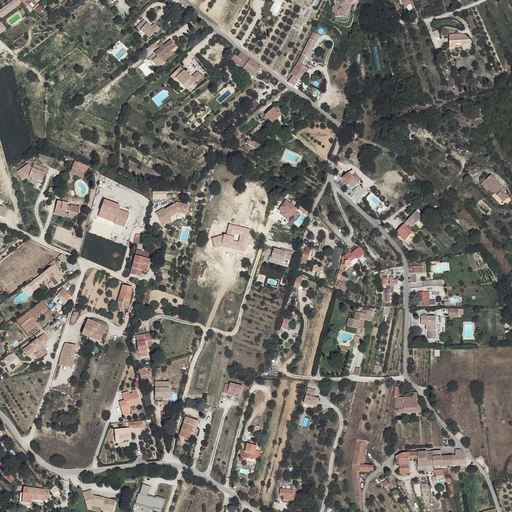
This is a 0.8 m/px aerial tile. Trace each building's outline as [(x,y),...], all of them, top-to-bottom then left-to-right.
[(17,0),(16,0),(0,11),(0,18),(21,4),(17,0)] [(334,12),(336,12),(336,17),(344,16),(344,12),(355,3),(354,1),(354,0),(335,0),(335,1),(336,2),(336,3),(335,5),(335,6),(334,7),(333,7),(334,12)] [(142,21),(136,27),(148,39),(155,32),(156,33),(160,29),(154,24),(150,28),(142,21)] [(314,33),(303,55),(309,58),(313,50),(319,36),(314,33)] [(453,40),(455,50),(461,49),(460,45),(463,44),(466,46),(471,38),(467,34),(466,34),(465,34),(464,34),(463,35),(461,36),(460,37),(458,37),(456,38),(455,38),(454,38),(454,39),(453,39),(453,40)] [(160,41),(159,39),(144,50),(146,53),(155,47),(155,46),(157,44),(160,41)] [(161,49),(155,53),(158,57),(156,58),(153,55),(150,58),(152,61),(158,68),(165,63),(164,62),(162,59),(172,50),(176,47),(171,41),(164,46),(161,49)] [(172,50),(162,59),(164,62),(174,53),(172,50)] [(235,55),(231,59),(248,73),(255,64),(241,53),(238,57),(235,55)] [(295,78),(289,85),(295,89),(308,71),(304,67),(305,66),(306,67),(308,62),(306,60),(306,59),(308,59),(309,58),(303,55),(292,76),(295,78)] [(255,64),(248,73),(254,77),(259,70),(261,68),(255,64)] [(178,73),(175,76),(182,84),(184,82),(188,87),(195,80),(196,81),(202,77),(197,71),(193,75),(194,76),(192,77),(191,76),(191,77),(189,74),(188,73),(187,74),(185,72),(180,66),(176,70),(178,73)] [(274,109),(266,116),(273,124),(282,116),(274,109)] [(232,138),(234,142),(238,138),(241,136),(238,133),(232,138)] [(348,158),(354,161),(357,155),(351,152),(348,158)] [(73,167),(71,173),(82,178),(87,167),(74,161),(71,166),(73,167)] [(28,163),(16,171),(22,179),(28,175),(41,181),(44,173),(39,171),(41,167),(33,163),(31,168),(28,163)] [(349,173),(342,178),(347,185),(354,180),(354,179),(352,176),(349,173)] [(355,174),(352,176),(354,179),(354,180),(357,183),(361,180),(355,174)] [(492,174),(485,180),(494,191),(497,195),(505,189),(492,174)] [(485,180),(482,182),(485,186),(487,185),(493,192),(494,191),(485,180)] [(57,201),(55,209),(61,211),(60,213),(66,215),(67,212),(68,212),(67,217),(76,220),(79,207),(70,205),(69,207),(66,206),(69,198),(63,196),(61,202),(57,201)] [(286,200),(279,209),(282,212),(284,210),(292,216),(296,218),(300,213),(296,210),(297,209),(293,205),(290,203),(286,200)] [(118,209),(105,204),(99,219),(115,225),(114,226),(124,230),(129,217),(116,212),(118,209)] [(163,211),(155,216),(159,224),(167,219),(168,221),(177,215),(184,217),(187,208),(175,205),(164,212),(163,211)] [(55,209),(54,214),(67,217),(68,212),(67,212),(66,215),(60,213),(61,211),(55,209)] [(417,213),(398,232),(410,244),(417,238),(407,228),(410,225),(413,228),(423,218),(417,213)] [(167,219),(159,224),(161,227),(169,223),(168,221),(167,219)] [(358,248),(351,255),(353,256),(356,259),(357,260),(363,253),(358,248)] [(305,249),(301,260),(306,262),(310,251),(305,249)] [(149,253),(137,250),(130,274),(140,276),(142,271),(144,263),(148,264),(150,259),(148,258),(149,253)] [(291,261),(291,250),(271,250),(271,261),(291,261)] [(63,253),(58,256),(61,262),(66,259),(63,253)] [(330,266),(337,269),(341,256),(334,254),(330,266)] [(426,262),(411,265),(411,267),(417,267),(417,273),(426,272),(426,262)] [(55,263),(35,278),(39,283),(46,278),(49,275),(52,280),(56,285),(62,281),(61,279),(63,277),(61,273),(59,275),(56,271),(58,270),(59,269),(55,263)] [(302,278),(297,277),(294,287),(299,288),(302,278)] [(35,278),(29,283),(34,289),(40,284),(39,283),(35,278)] [(387,287),(387,290),(390,290),(393,290),(393,286),(398,286),(397,281),(394,280),(393,278),(389,278),(390,287),(387,287)] [(338,283),(334,288),(342,295),(344,293),(345,291),(344,290),(343,290),(341,288),(340,287),(341,285),(339,283),(338,283)] [(118,302),(118,308),(119,308),(120,313),(123,313),(123,310),(123,305),(128,305),(129,305),(132,287),(123,285),(118,302)] [(64,290),(60,293),(67,301),(72,297),(64,290)] [(142,290),(139,304),(144,305),(147,292),(142,290)] [(60,293),(58,295),(65,303),(67,301),(60,293)] [(424,293),(419,294),(419,304),(425,303),(425,306),(431,306),(431,293),(424,293)] [(450,309),(450,317),(459,318),(459,309),(450,309)] [(350,319),(348,326),(358,329),(360,326),(364,327),(365,324),(364,323),(360,321),(360,319),(361,314),(356,313),(354,320),(350,319)] [(424,316),(422,316),(422,325),(427,326),(426,330),(429,330),(429,339),(436,340),(437,322),(437,317),(428,316),(428,315),(424,315),(424,316)] [(290,319),(285,317),(281,327),(286,329),(290,319)] [(87,320),(85,325),(93,328),(96,329),(98,324),(91,321),(87,320)] [(93,328),(89,337),(100,342),(102,342),(103,340),(101,339),(103,336),(107,324),(99,321),(98,324),(96,329),(93,328)] [(85,325),(82,334),(89,337),(93,328),(85,325)] [(42,334),(43,334),(47,340),(51,337),(46,331),(42,334)] [(43,334),(24,349),(29,354),(36,349),(38,347),(40,350),(39,352),(37,352),(41,357),(49,351),(44,344),(48,341),(47,340),(43,334)] [(151,340),(136,343),(139,357),(147,355),(145,346),(147,346),(152,344),(151,340)] [(65,343),(61,355),(62,355),(66,356),(69,344),(65,343)] [(69,344),(66,356),(74,358),(75,351),(76,347),(76,345),(69,344)] [(62,355),(60,364),(72,367),(74,358),(66,356),(62,355)] [(145,370),(139,372),(142,380),(148,378),(145,370)] [(154,381),(154,397),(169,397),(169,381),(154,381)] [(227,383),(224,392),(229,393),(230,391),(242,394),(244,386),(231,383),(231,384),(227,383)] [(125,398),(119,400),(122,409),(128,407),(128,405),(129,405),(141,401),(136,387),(133,389),(134,391),(131,392),(130,389),(123,392),(125,398)] [(317,391),(309,389),(305,404),(318,408),(320,400),(315,399),(313,398),(313,395),(316,396),(317,391)] [(399,398),(396,398),(395,408),(399,408),(399,414),(422,413),(421,404),(418,404),(417,394),(411,394),(411,393),(404,393),(404,399),(399,398)] [(187,417),(183,434),(190,436),(194,425),(197,426),(198,420),(188,417),(187,417)] [(132,426),(116,428),(117,440),(125,439),(125,437),(133,436),(132,426)] [(357,442),(355,452),(365,454),(367,444),(357,442)] [(255,453),(245,450),(243,456),(240,456),(237,463),(251,467),(253,459),(255,453)] [(355,452),(353,465),(363,466),(365,454),(355,452)] [(427,452),(409,454),(410,458),(419,457),(418,467),(433,467),(433,458),(433,453),(427,453),(427,452)] [(403,454),(396,457),(397,466),(400,466),(400,475),(410,474),(410,460),(410,458),(409,454),(403,454)] [(456,457),(453,457),(453,466),(459,465),(466,465),(466,456),(456,457)] [(442,458),(433,458),(433,467),(442,466),(442,458)] [(363,466),(353,465),(355,497),(359,505),(362,504),(360,502),(358,470),(373,471),(374,467),(363,466)] [(12,471),(7,477),(13,483),(18,477),(12,471)] [(136,504),(162,511),(165,499),(147,495),(149,486),(141,484),(136,504)] [(55,486),(49,490),(55,498),(60,494),(55,486)] [(21,490),(19,503),(30,504),(31,498),(42,500),(43,498),(47,499),(48,490),(24,487),(23,491),(21,490)] [(294,491),(280,490),(280,495),(284,496),(284,500),(293,501),(294,491)] [(91,492),(82,494),(85,506),(90,505),(101,507),(100,509),(112,511),(114,501),(102,499),(102,500),(100,500),(100,498),(92,496),(91,492)]
